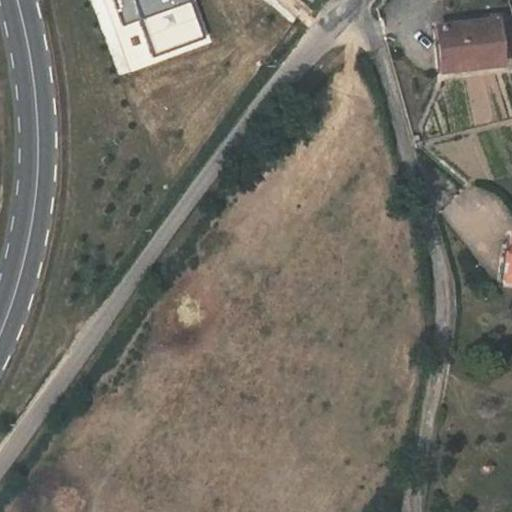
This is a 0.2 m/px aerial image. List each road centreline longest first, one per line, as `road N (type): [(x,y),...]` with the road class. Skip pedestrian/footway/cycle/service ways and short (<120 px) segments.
road 1 (unclassified): [(360,2),(322,32),(0,462)]
road 2 (unclassified): [(415,511),(444,290),(360,2)]
road 3 (primary): [(18,0),(40,145),(37,214),(0,354)]
